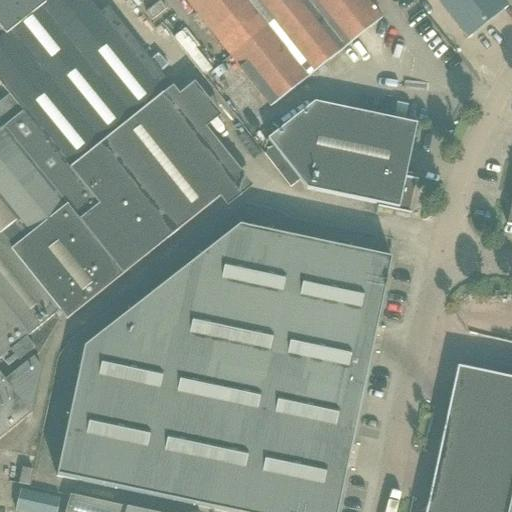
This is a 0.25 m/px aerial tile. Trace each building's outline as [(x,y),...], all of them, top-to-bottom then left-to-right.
[(0,439),(31,415),(41,368),(34,361),(57,324),(64,318),(66,321),(81,309),(106,289),(122,276),(235,186),(162,95),(171,88),(120,23),(108,8),(99,16),(85,0),(0,0),(0,85),(9,96),(0,102),(0,125),(2,128),(0,129),(0,439)] [(184,0),(270,108),(381,19),(366,0),(184,0)] [(434,0),(466,40),(507,8),(500,0),(434,0)] [(145,13),(151,21),(166,10),(159,2),(145,13)] [(181,30),(173,37),(203,74),(212,67),(181,30)] [(311,106),(267,140),(272,147),(264,154),(271,165),(290,188),(299,181),(306,190),(378,205),(377,209),(410,216),(411,214),(407,214),(414,181),(417,182),(417,181),(405,178),(416,125),(311,106)] [(208,511),(334,511),(388,261),(236,229),(81,351),(53,479),(208,511)] [(18,484),(29,486),(33,471),(22,468),(18,484)] [(15,511),(18,511),(55,511),(59,499),(20,490),(15,511)] [(140,511),(70,497),(65,511),(140,511)]
